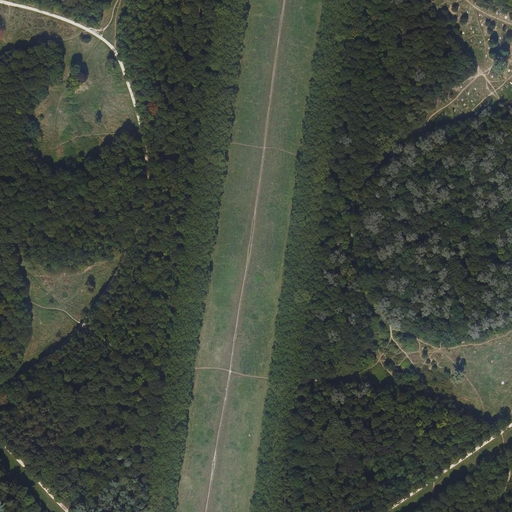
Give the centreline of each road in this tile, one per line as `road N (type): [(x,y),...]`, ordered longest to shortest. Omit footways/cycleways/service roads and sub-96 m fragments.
road 1 (unknown): [(150,511),(222,0)]
road 2 (track): [(338,0),(266,511)]
road 3 (track): [(179,367),(231,0)]
road 4 (track): [(385,511),(504,429)]
road 5 (track): [(161,511),(178,375)]
